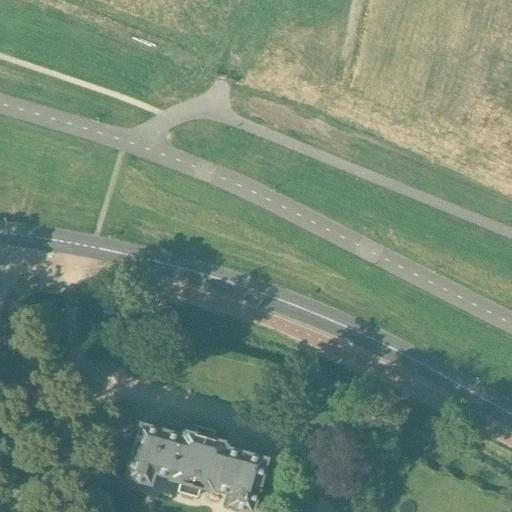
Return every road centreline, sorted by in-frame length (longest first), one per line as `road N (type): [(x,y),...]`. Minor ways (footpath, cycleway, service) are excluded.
road 1 (unclassified): [(511,326),(227,181),(142,146),(0,105)]
road 2 (tertiary): [(511,412),(313,311),(212,275),(8,234)]
